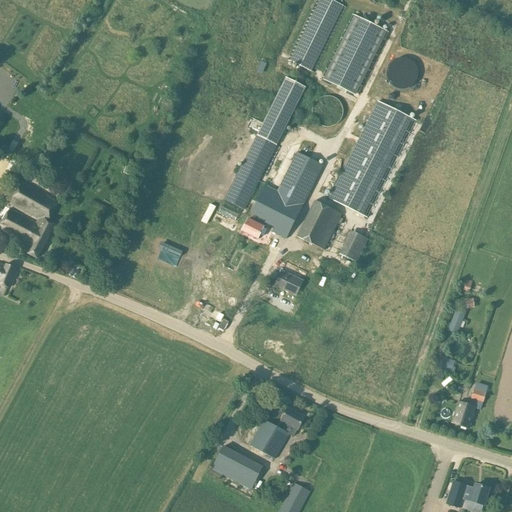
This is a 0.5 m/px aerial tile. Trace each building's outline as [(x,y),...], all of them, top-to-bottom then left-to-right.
[(343,6),(331,0),(319,0),(290,60),(311,71),(343,6)] [(387,31),(354,15),(323,79),(355,95),(387,31)] [(387,78),(408,85),(415,63),(393,57),(387,78)] [(332,97),(327,97),(324,97),(321,98),(317,101),(314,105),(313,108),(312,111),(313,116),(314,119),(316,122),(318,124),(321,126),(324,127),(327,127),(332,126),(335,125),(338,123),(340,121),(342,118),(342,114),(343,111),(342,106),(340,103),(338,101),(335,99),(332,97)] [(416,121),(378,102),(329,199),(367,218),(416,121)] [(258,134),(225,200),(244,210),(278,143),(258,134)] [(323,166),(297,152),(277,191),(265,185),(251,214),(265,221),(265,223),(274,228),(272,232),(286,240),(323,166)] [(123,172),(130,175),(134,166),(126,163),(123,172)] [(8,177),(21,184),(26,176),(12,169),(8,177)] [(36,222),(11,208),(0,227),(0,232),(24,245),(21,250),(36,259),(55,224),(49,221),(59,203),(23,183),(11,204),(38,219),(36,222)] [(342,215),(315,201),(297,237),(324,251),(338,224),(340,225),(343,220),(340,218),(342,215)] [(215,214),(212,222),(227,227),(230,220),(215,214)] [(247,219),(241,231),(258,239),(264,228),(261,226),(263,220),(255,216),(252,222),(247,219)] [(368,240),(351,232),(339,255),(357,264),(368,240)] [(16,268),(6,264),(5,265),(0,263),(0,285),(8,288),(16,268)] [(302,282),(281,271),(275,285),(296,295),(302,282)] [(466,312),(457,308),(448,331),(457,334),(466,312)] [(455,362),(445,358),(440,369),(451,373),(452,371),(454,372),(456,367),(453,366),(455,362)] [(469,406),(459,402),(452,423),(468,428),(475,407),(480,409),(487,388),(476,384),(469,406)] [(281,431),(263,421),(250,446),(275,459),(288,434),(293,437),(304,417),(288,408),(281,422),(285,424),(281,431)] [(263,467),(223,446),(211,469),(251,490),(263,467)] [(454,482),(447,504),(459,508),(462,499),(483,505),(488,489),(475,485),(474,488),(454,482)] [(299,511),(310,492),(294,484),(278,511),(299,511)]
